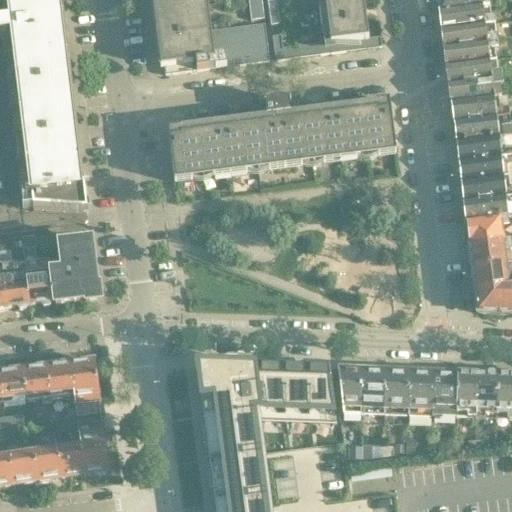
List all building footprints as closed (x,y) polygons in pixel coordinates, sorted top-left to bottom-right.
[(27,0),(2,3),(5,27),(0,27),(0,40),(7,40),(9,51),(8,51),(19,144),(19,145),(20,145),(21,155),(20,156),(21,158),(22,158),(23,168),(22,168),(25,197),(31,196),(33,213),(83,216),(83,214),(86,214),(85,206),(86,206),(86,204),(85,204),(83,190),(84,190),(84,188),(83,188),(80,164),(81,164),(81,162),(80,162),(77,138),(78,138),(77,135),(74,111),(75,111),(74,109),(73,109),(71,85),(72,85),(71,83),(70,83),(67,59),(68,59),(68,57),(67,57),(64,33),(65,33),(65,30),(64,20),(63,20),(60,0),(27,0)] [(206,0),(158,0),(159,1),(152,2),(153,14),(155,26),(162,25),(165,50),(158,51),(160,70),(164,69),(165,77),(269,64),(264,27),(210,33),(206,0)] [(248,0),(248,2),(249,10),(262,8),(261,0),(248,0)] [(276,0),(267,1),(269,15),(278,14),(276,0)] [(363,0),(317,0),(324,45),(282,51),(281,38),(272,39),(275,63),(381,50),(380,39),(368,41),(363,0)] [(486,0),(436,0),(437,1),(436,2),(437,8),(438,10),(438,14),(487,8),(486,0)] [(262,8),(249,10),(251,22),(264,21),(262,8)] [(487,8),(438,14),(439,18),(437,20),(439,23),(441,33),(489,26),(493,26),(491,19),(488,19),(487,8)] [(278,14),(269,15),(271,28),(280,27),(278,14)] [(489,26),(441,33),(441,36),(440,39),(442,41),(443,50),(495,43),(494,37),(491,37),(489,26)] [(495,43),(443,50),(444,61),(443,65),(445,67),(445,68),(494,62),(492,50),(496,50),(495,43)] [(494,62),(445,68),(446,72),(444,75),(446,77),(448,86),(500,79),(499,73),(495,74),(494,62)] [(498,99),(497,87),(501,86),(500,79),(448,86),(449,97),(448,101),(450,104),(450,105),(495,99),(498,99)] [(505,98),(498,99),(495,99),(450,105),(450,108),(449,112),(451,115),(452,124),(507,118),(505,98)] [(266,119),(262,120),(250,121),(250,128),(181,137),(180,130),(167,132),(174,185),(192,182),(191,177),(212,174),(213,180),(247,175),(246,170),(267,167),(268,173),(302,168),(301,163),(322,160),(323,166),(357,161),(356,156),(377,153),(378,159),(396,156),(389,104),(376,105),(377,112),(308,120),(307,114),(290,116),(289,106),(290,105),(290,104),(288,103),(286,103),(283,102),(279,102),(276,103),(272,103),(269,104),(268,105),(265,106),(263,107),(264,108),(265,109),(266,119)] [(509,138),(507,118),(452,124),(454,136),(453,140),(455,143),(455,145),(509,138)] [(511,157),(511,149),(509,138),(455,145),(455,148),(454,151),(456,154),(458,164),(511,157)] [(511,177),(511,159),(511,157),(458,164),(459,176),(458,180),(460,183),(460,185),(511,177)] [(511,197),(511,177),(460,185),(461,188),(459,191),(461,194),(463,204),(511,197)] [(511,197),(463,204),(464,215),(463,219),(465,223),(505,218),(510,218),(509,207),(511,206),(511,197)] [(511,227),(507,228),(505,218),(465,223),(468,247),(508,241),(511,240),(511,227)] [(35,238),(21,239),(23,251),(34,250),(36,249),(35,238)] [(504,265),(503,251),(509,250),(508,241),(468,247),(470,258),(467,261),(468,267),(471,269),(504,265)] [(62,273),(50,274),(54,305),(55,308),(85,304),(86,306),(101,304),(99,289),(97,289),(91,243),(58,247),(62,273)] [(54,305),(50,274),(49,264),(48,262),(36,263),(35,254),(34,250),(23,251),(25,265),(30,307),(40,306),(43,309),(49,308),(51,305),(54,305)] [(30,307),(25,265),(12,266),(11,254),(0,255),(0,263),(6,311),(17,309),(19,312),(25,311),(28,308),(30,307)] [(471,269),(472,273),(469,276),(470,282),(473,284),(474,290),(510,287),(506,267),(505,267),(504,265),(471,269)] [(510,287),(474,290),(477,316),(511,317),(511,287),(510,287)] [(94,364),(70,367),(47,370),(51,401),(74,398),(75,407),(101,404),(99,392),(98,392),(94,364)] [(209,375),(198,375),(201,401),(204,401),(207,418),(203,418),(215,510),(215,511),(265,511),(265,510),(254,424),(260,424),(261,424),(336,427),(329,374),(329,370),(208,366),(209,375)] [(47,370),(22,373),(26,404),(42,402),(42,406),(52,405),(51,401),(47,370)] [(362,372),(347,371),(338,371),(343,416),(360,417),(362,372)] [(385,373),(363,372),(362,372),(360,417),(384,418),(385,373)] [(22,373),(0,375),(0,390),(2,407),(3,411),(12,410),(12,406),(26,404),(22,373)] [(409,374),(394,373),(385,373),(384,418),(408,419),(409,374)] [(433,375),(418,374),(409,374),(408,419),(431,420),(433,375)] [(458,376),(433,375),(431,420),(456,421),(456,416),(458,376)] [(498,377),(495,377),(493,375),(488,375),(486,377),(477,376),(475,421),(485,422),(485,417),(497,417),(498,377)] [(511,377),(508,378),(506,375),(502,375),(500,377),(498,377),(497,417),(507,418),(507,423),(511,422),(511,377)] [(477,376),(458,376),(456,416),(467,416),(467,421),(475,421),(477,376)] [(101,404),(75,407),(76,420),(102,416),(101,404)] [(47,424),(58,423),(57,414),(46,416),(47,424)] [(103,421),(77,424),(79,437),(104,434),(103,421)] [(10,422),(0,422),(0,432),(11,432),(10,422)] [(104,434),(79,437),(80,445),(69,447),(73,479),(108,474),(104,445),(106,445),(104,434)] [(48,449),(33,451),(38,484),(73,479),(69,447),(58,448),(57,445),(48,446),(48,449)] [(382,464),(383,449),(362,448),(362,464),(382,464)] [(393,465),(393,449),(383,449),(382,464),(393,465)] [(9,455),(0,456),(0,484),(1,489),(38,484),(33,451),(19,453),(18,450),(8,452),(9,455)]
